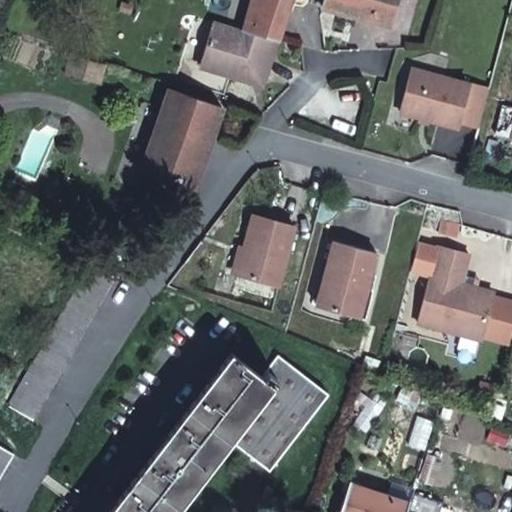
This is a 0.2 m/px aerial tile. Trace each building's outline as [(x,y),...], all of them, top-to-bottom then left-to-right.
[(257,0),(248,34),(277,42),(290,0),(294,0),(305,3),(306,0),(257,0)] [(391,26),(398,0),(325,0),(324,8),(391,26)] [(203,72),(223,78),(224,72),(237,30),(218,25),(203,72)] [(237,30),(224,72),(264,84),(277,42),(248,34),(237,30)] [(106,65),(73,53),(65,74),(97,86),(106,65)] [(414,69),(403,113),(422,118),(423,114),(431,117),(430,120),(459,128),(460,123),(479,127),(490,89),(471,84),(414,69)] [(139,169),(194,188),(223,108),(168,90),(139,169)] [(298,226),(257,215),(241,274),(282,285),(298,226)] [(379,252),(337,241),(320,306),(357,315),(364,288),(369,289),(379,252)] [(420,323),(483,339),(495,291),(461,282),(462,278),(465,275),(471,254),(440,246),(420,323)] [(89,266),(9,407),(34,421),(114,279),(89,266)] [(369,289),(364,288),(357,315),(368,319),(376,289),(369,289)] [(332,394),(328,391),(280,354),(264,376),(234,354),(111,511),(178,511),(233,441),(273,470),(332,394)] [(0,480),(17,451),(0,440),(0,480)] [(425,454),(417,480),(430,485),(438,458),(425,454)] [(404,511),(406,507),(346,488),(339,511),(404,511)]
